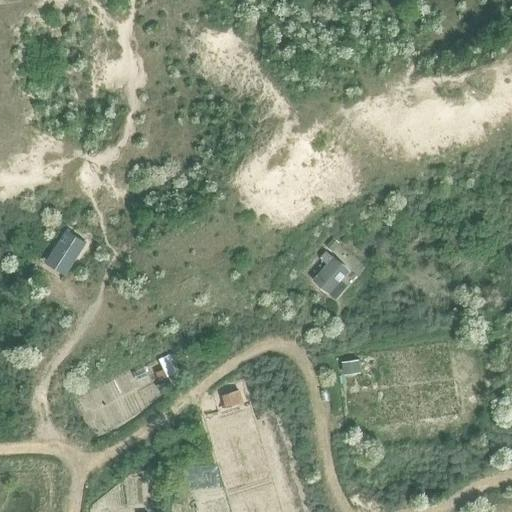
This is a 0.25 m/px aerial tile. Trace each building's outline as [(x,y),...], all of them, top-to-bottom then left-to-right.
[(78,264),(92,243),(81,236),(73,248),(59,239),(45,260),(59,270),(69,272),(75,262),(78,264)] [(332,237),(325,246),(331,251),(338,242),(332,237)] [(342,280),(350,271),(326,251),(320,257),(326,263),(313,280),(336,299),(348,285),(342,280)] [(356,360),(340,363),(342,373),(358,371),(356,360)] [(233,393),(221,396),(224,408),(237,404),(233,393)]
